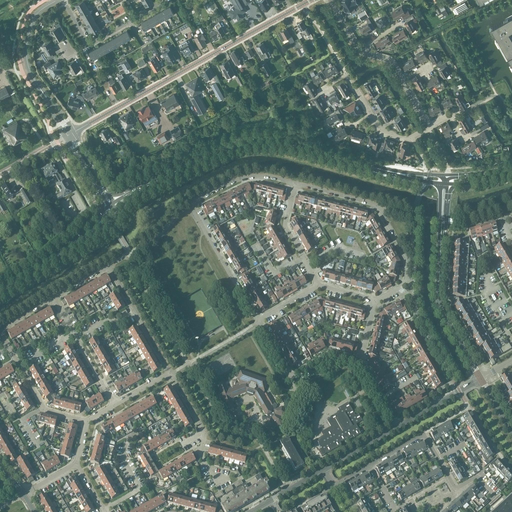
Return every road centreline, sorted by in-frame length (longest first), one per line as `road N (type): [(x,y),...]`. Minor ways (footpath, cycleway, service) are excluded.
road 1 (unclassified): [(74,132),(311,0)]
road 2 (residential): [(257,320),(189,203),(250,176),(295,183)]
road 3 (tertiary): [(157,180),(223,147),(257,140),(378,168)]
road 4 (tertiary): [(480,379),(439,302),(444,183)]
road 5 (residential): [(374,300),(403,285),(407,261),(376,206),(295,183)]
road 6 (residential): [(427,126),(408,138),(380,131),(348,74),(321,93)]
road 7 (residential): [(357,361),(328,355),(289,374),(257,320)]
